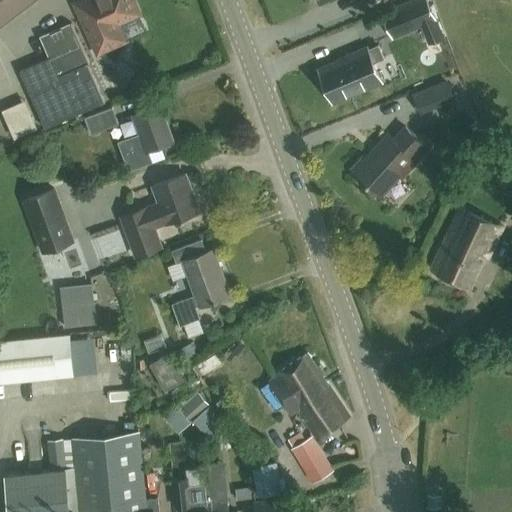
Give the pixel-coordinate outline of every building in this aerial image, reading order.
[(0,0),(0,24),(31,0),(0,0)] [(133,0),(92,0),(78,7),(98,52),(122,41),(115,25),(139,14),(133,0)] [(436,17),(428,0),(413,0),(395,8),(384,13),(393,35),(405,30),(421,23),(428,41),(443,34),(436,17)] [(90,61),(71,21),(41,35),(50,55),(20,68),(46,126),(106,99),(89,62),(90,61)] [(320,69),(333,101),(381,80),(373,62),(384,58),(378,44),(368,49),(367,46),(351,53),(352,55),(320,69)] [(428,88),(435,105),(455,96),(448,80),(428,88)] [(147,149),(173,139),(160,103),(133,113),(140,132),(119,140),(129,168),(151,159),(147,149)] [(90,132),(118,121),(112,105),(84,115),(90,132)] [(383,197),(426,144),(403,125),(394,136),(387,130),(352,171),(383,197)] [(154,226),(167,221),(199,210),(185,172),(153,183),(159,201),(122,215),(136,254),(161,245),(154,226)] [(73,239),(54,186),(24,197),(43,250),(73,239)] [(490,251),(503,224),(460,204),(430,268),(470,286),(487,250),(490,251)] [(173,302),(181,323),(199,316),(195,305),(200,303),(200,304),(230,293),(213,247),(206,250),(201,238),(172,249),(182,276),(188,273),(196,293),(173,302)] [(96,305),(63,308),(64,328),(97,325),(96,305)] [(70,333),(0,340),(0,381),(74,374),(70,333)] [(350,414),(325,376),(322,372),(325,370),(320,361),(317,363),(308,349),(276,370),(278,373),(269,379),(291,412),(297,408),(315,436),(350,414)] [(165,388),(186,375),(171,350),(150,362),(165,388)] [(115,392),(135,389),(134,380),(114,383),(115,392)] [(200,392),(180,409),(192,423),(212,405),(200,392)] [(111,400),(113,410),(136,407),(134,397),(111,400)] [(146,511),(145,498),(138,430),(73,437),(80,511),(69,511),(62,438),(49,440),(52,468),(6,472),(9,511),(146,511)] [(309,437),(292,448),(313,482),(330,472),(309,437)] [(213,511),(213,501),(207,502),(205,481),(188,483),(187,476),(173,477),(176,506),(197,503),(198,511),(213,511)] [(159,511),(160,511),(161,511),(159,496),(145,498),(146,511),(159,511)] [(291,511),(290,498),(254,502),(254,511),(291,511)] [(213,501),(213,511),(237,511),(237,510),(229,511),(228,499),(225,500),(213,501)]
